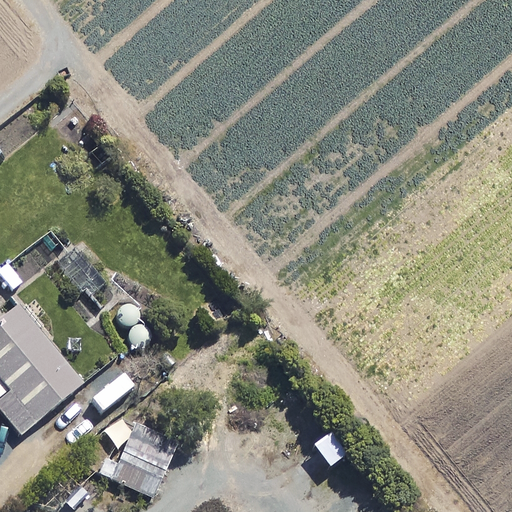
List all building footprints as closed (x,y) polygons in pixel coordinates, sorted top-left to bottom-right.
[(101,311),(85,292),(69,305),(86,324),(101,311)] [(0,421),(18,443),(80,389),(15,314),(1,326),(0,324),(0,421)] [(77,405),(53,422),(65,440),(90,422),(77,405)] [(176,453),(136,432),(110,483),(150,503),(176,453)] [(344,462),(328,441),(312,454),(327,475),(344,462)]
